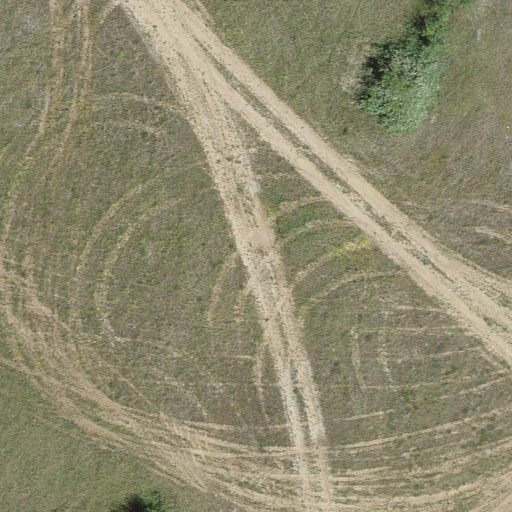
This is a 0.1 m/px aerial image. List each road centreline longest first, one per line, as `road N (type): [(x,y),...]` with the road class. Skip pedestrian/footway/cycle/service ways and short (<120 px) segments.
road 1 (track): [(157,0),(279,330),(327,511)]
road 2 (track): [(511,330),(151,0)]
